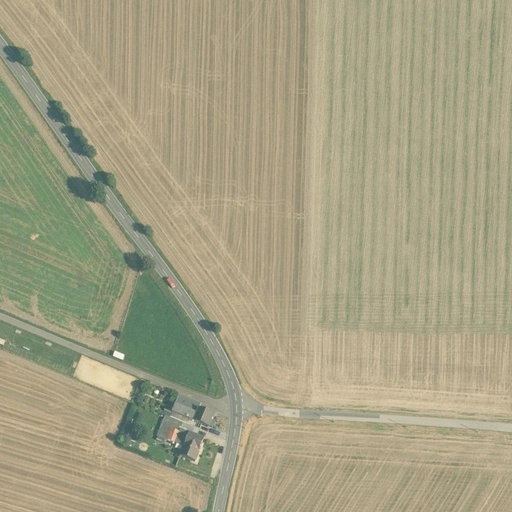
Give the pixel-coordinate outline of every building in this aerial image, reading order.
[(199,405),(179,397),(175,406),(197,415),(199,410),(199,405)] [(197,415),(175,406),(172,413),(208,429),(214,416),(199,410),(197,415)] [(155,437),(164,440),(168,429),(171,430),(174,420),(163,416),(155,437)] [(183,424),(174,420),(171,430),(178,433),(179,430),(181,431),(183,424)] [(197,429),(183,424),(181,431),(189,434),(195,436),(197,429)] [(171,430),(168,429),(164,440),(174,444),(178,433),(171,430)] [(181,431),(179,430),(178,433),(174,444),(184,448),(189,434),(181,431)] [(195,436),(189,434),(184,448),(180,457),(195,463),(198,454),(199,454),(204,440),(195,436)]
